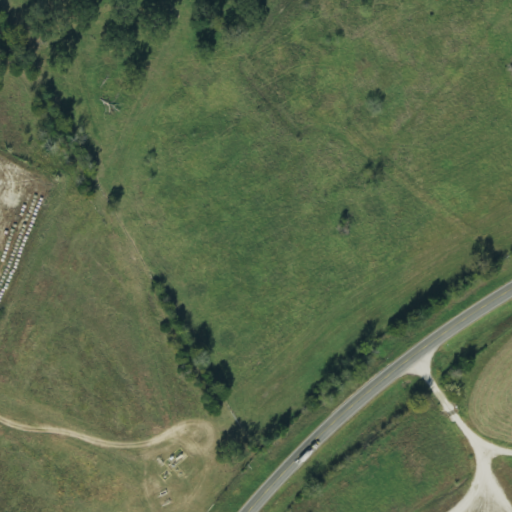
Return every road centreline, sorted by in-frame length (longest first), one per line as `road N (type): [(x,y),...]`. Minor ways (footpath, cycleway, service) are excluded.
road 1 (residential): [(271,485),(275,461),(235,421),(0,21)]
road 2 (secondary): [(248,511),(373,386),(511,288)]
